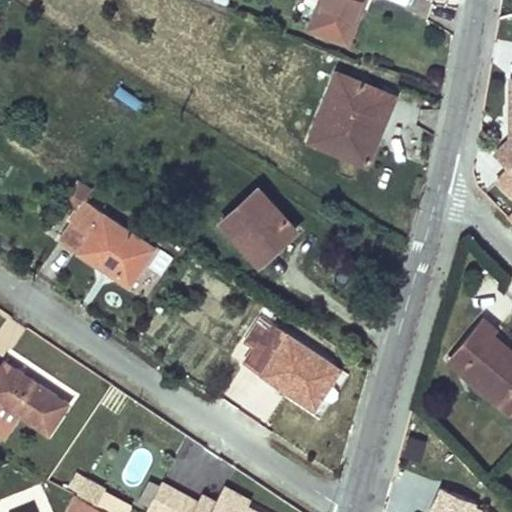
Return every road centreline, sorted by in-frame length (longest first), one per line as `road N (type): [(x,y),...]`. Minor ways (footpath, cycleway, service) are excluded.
road 1 (residential): [(349,511),(0,278)]
road 2 (residential): [(424,144),(399,355),(355,511)]
road 3 (residential): [(475,0),(424,144)]
road 4 (residential): [(424,144),(511,237)]
